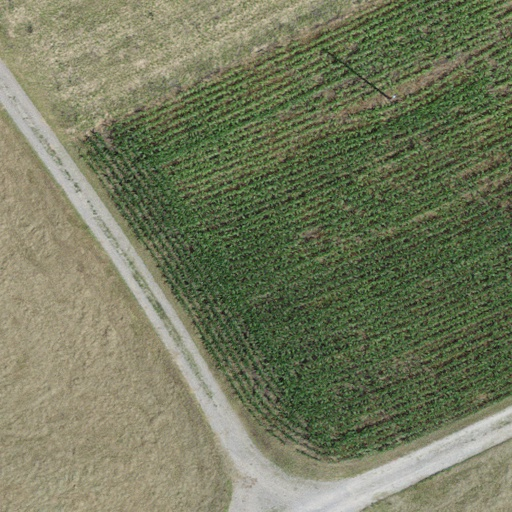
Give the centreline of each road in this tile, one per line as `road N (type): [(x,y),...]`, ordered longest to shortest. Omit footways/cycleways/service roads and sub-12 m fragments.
road 1 (track): [(270,511),(160,318),(0,90)]
road 2 (track): [(334,511),(511,428)]
